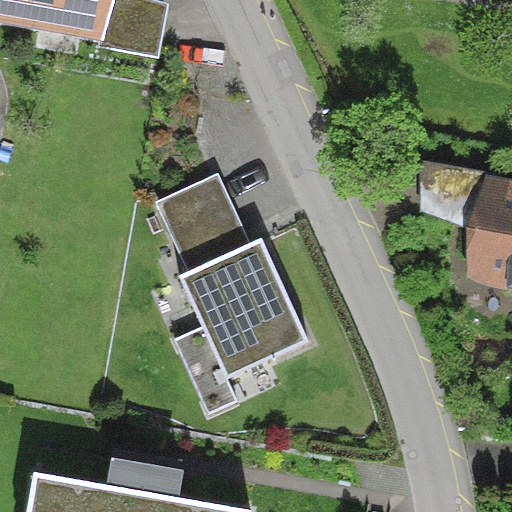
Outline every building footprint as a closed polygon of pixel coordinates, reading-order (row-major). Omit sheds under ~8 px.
[(111,0),(0,0),(0,30),(104,47),(111,0)] [(511,194),(484,190),(469,232),(469,278),(503,285),(503,291),(511,293),(511,194)] [(198,282),(185,288),(227,385),(309,349),(266,253),(246,261),(218,199),(171,220),(198,282)] [(0,511),(88,511),(99,455),(0,436),(0,511)] [(237,511),(331,511),(241,496),(237,511)]
